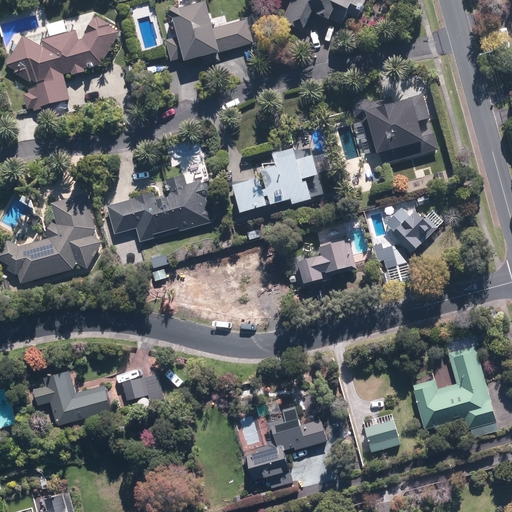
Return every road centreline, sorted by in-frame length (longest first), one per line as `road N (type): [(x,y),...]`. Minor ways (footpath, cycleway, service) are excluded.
road 1 (residential): [(511,283),(266,348),(89,319),(0,336)]
road 2 (residential): [(464,41),(247,91),(128,146),(0,154)]
road 3 (residential): [(464,41),(511,221)]
